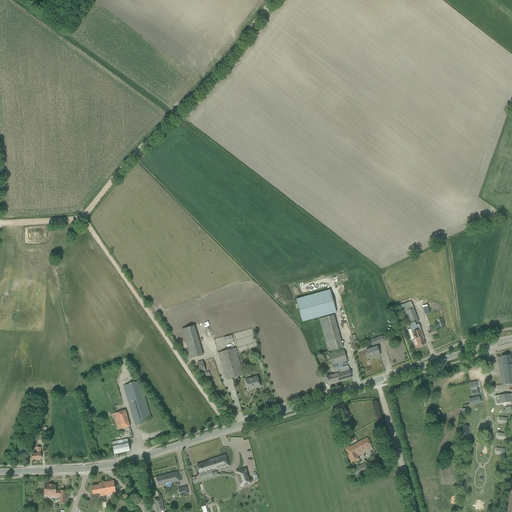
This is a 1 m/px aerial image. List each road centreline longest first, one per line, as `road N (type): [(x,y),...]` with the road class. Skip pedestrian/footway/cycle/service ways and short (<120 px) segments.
road 1 (tertiary): [(511,338),(84,469)]
road 2 (track): [(82,219),(210,81),(272,0)]
road 3 (track): [(224,423),(82,219)]
road 4 (track): [(414,511),(377,380)]
